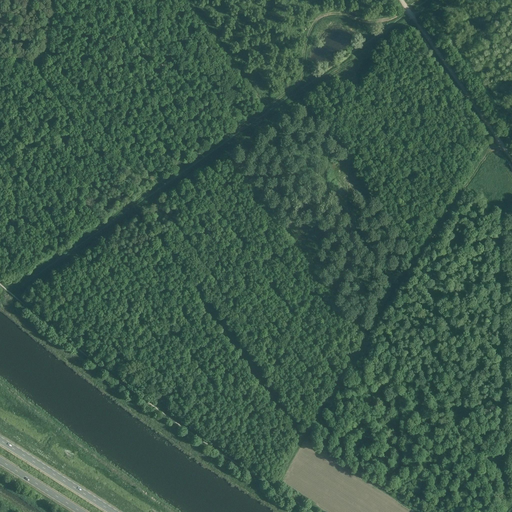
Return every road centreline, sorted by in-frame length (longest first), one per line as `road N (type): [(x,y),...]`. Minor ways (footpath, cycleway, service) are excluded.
road 1 (track): [(401,0),(511,157)]
road 2 (primary): [(111,511),(0,440)]
